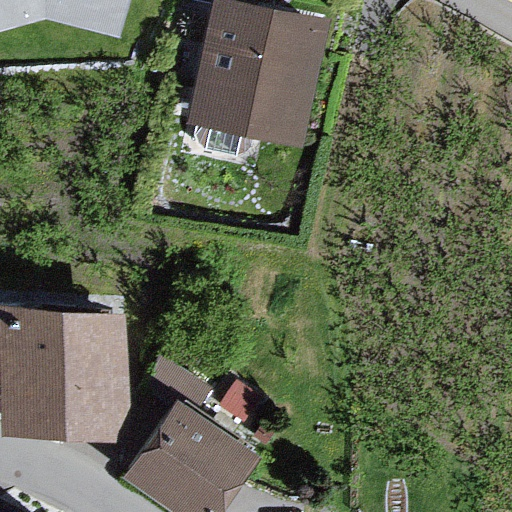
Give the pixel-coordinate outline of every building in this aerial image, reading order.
[(0,0),(0,35),(41,23),(116,44),(125,0),(0,0)] [(320,18),(223,0),(200,0),(179,128),(296,152),(320,18)] [(109,318),(0,304),(0,439),(110,444),(109,318)] [(157,398),(106,471),(164,511),(214,511),(251,466),(157,398)] [(48,511),(42,501),(24,511),(48,511)]
